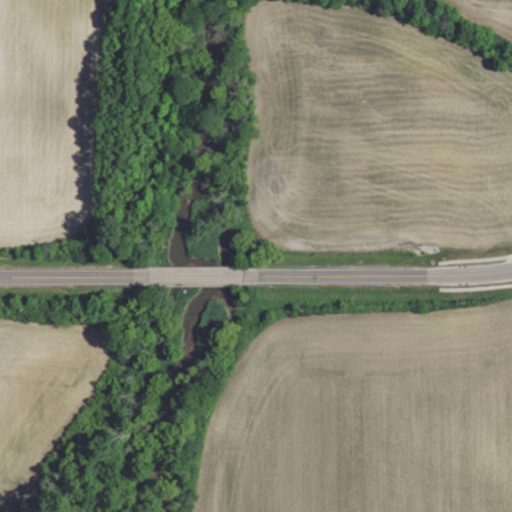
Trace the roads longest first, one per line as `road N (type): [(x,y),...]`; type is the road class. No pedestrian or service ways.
road 1 (tertiary): [(241,277),(511,271)]
road 2 (tertiary): [(0,278),(151,278)]
